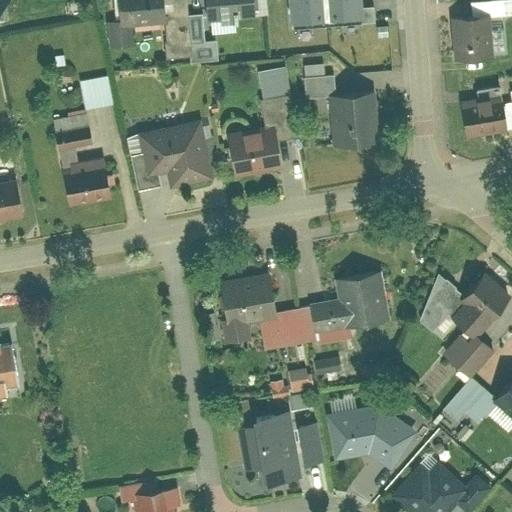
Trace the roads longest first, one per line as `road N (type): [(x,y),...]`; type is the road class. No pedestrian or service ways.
road 1 (residential): [(166,222),(218,511)]
road 2 (residential): [(166,222),(426,183)]
road 3 (residential): [(412,0),(426,183)]
road 4 (residential): [(0,253),(166,222)]
road 5 (residential): [(368,511),(345,492),(225,511)]
